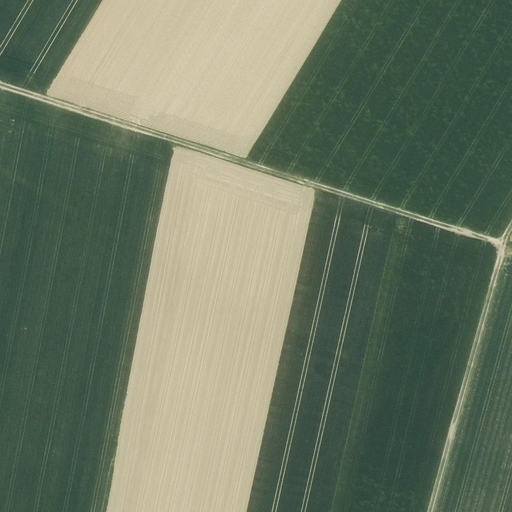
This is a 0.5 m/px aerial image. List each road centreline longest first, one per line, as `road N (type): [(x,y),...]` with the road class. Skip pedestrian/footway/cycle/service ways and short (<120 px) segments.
road 1 (track): [(511,251),(0,87)]
road 2 (track): [(437,511),(511,242)]
road 3 (track): [(107,511),(116,470),(0,448)]
